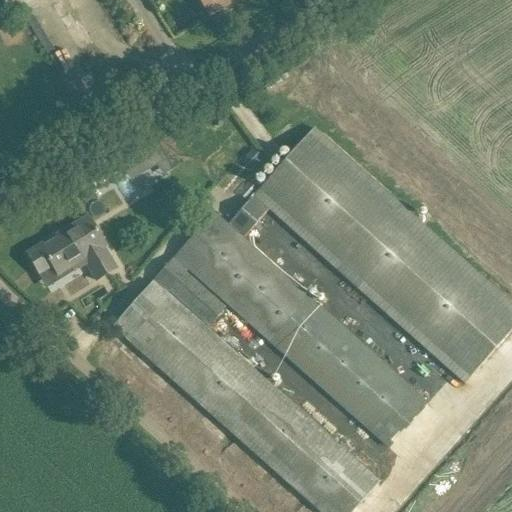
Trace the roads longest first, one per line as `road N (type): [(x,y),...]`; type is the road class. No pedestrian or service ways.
road 1 (unclassified): [(0,213),(337,0)]
road 2 (unclassified): [(0,299),(238,511)]
